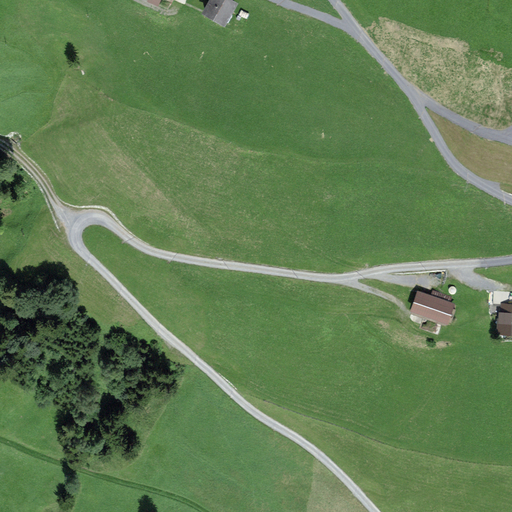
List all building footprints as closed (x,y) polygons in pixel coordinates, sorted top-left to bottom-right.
[(228,0),(211,0),(205,11),(224,23),(235,4),(228,0)] [(478,90),(450,83),(445,100),(473,107),(478,90)] [(457,302),(417,291),(411,314),(451,326),(457,302)] [(503,304),(511,304),(511,292),(494,291),(493,305),(502,306),(503,304)] [(511,304),(503,304),(502,306),(501,331),(511,331),(511,304)]
